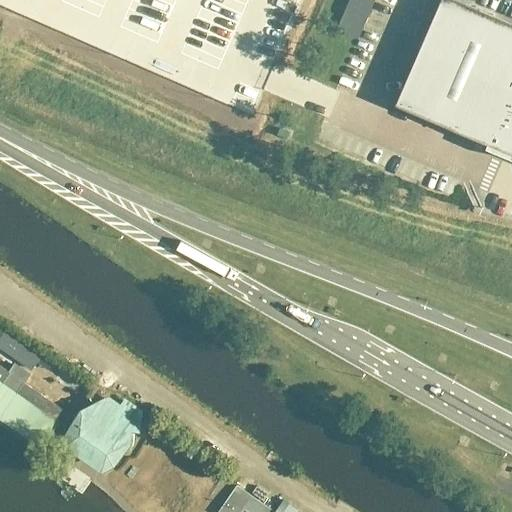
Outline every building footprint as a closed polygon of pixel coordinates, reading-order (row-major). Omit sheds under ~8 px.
[(356,41),(374,0),(373,0),(348,0),(335,31),(356,41)] [(511,159),(511,27),(449,0),(440,0),(394,108),(486,148),(483,155),(509,166),(511,159)] [(0,318),(9,324),(15,316),(0,306),(0,318)] [(0,327),(0,343),(34,367),(41,356),(0,327)] [(8,375),(1,385),(15,395),(22,385),(23,385),(29,376),(13,365),(7,374),(8,375)] [(7,374),(0,369),(0,383),(1,385),(8,375),(7,374)] [(23,385),(22,385),(15,395),(55,422),(61,412),(23,385)] [(127,446),(129,432),(137,433),(139,414),(124,403),(119,410),(106,401),(81,413),(79,436),(68,435),(68,436),(67,446),(101,470),(110,466),(111,466),(107,456),(127,446)] [(274,511),(270,511),(235,488),(218,511),(296,511),(282,502),(274,511)]
